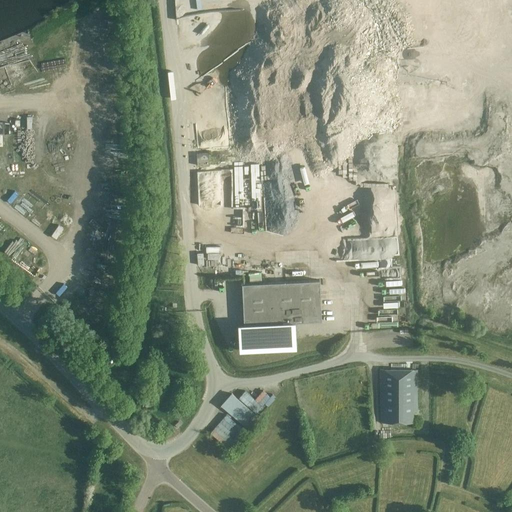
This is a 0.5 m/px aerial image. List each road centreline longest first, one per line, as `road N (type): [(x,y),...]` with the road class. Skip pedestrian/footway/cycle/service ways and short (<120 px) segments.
road 1 (unclassified): [(511,376),(439,358),(357,358),(218,390)]
road 2 (unclassified): [(153,463),(0,303)]
